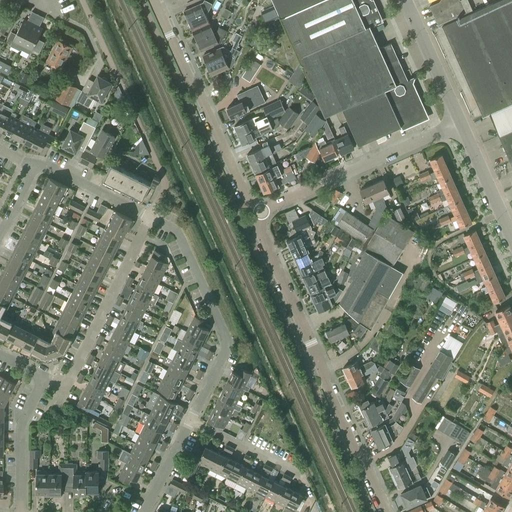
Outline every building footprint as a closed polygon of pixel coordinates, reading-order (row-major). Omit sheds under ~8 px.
[(280,14),(281,18),(321,0),(273,0),(276,7),(280,14)] [(482,117),(489,114),(510,104),(511,103),(511,0),(499,0),(466,15),(459,0),(438,0),(439,2),(429,6),(439,28),(442,26),(446,35),(446,34),(450,42),(449,42),(453,51),(457,59),(468,84),(472,92),(475,100),(476,100),(479,108),(483,116),(482,116),(482,117)] [(204,1),(203,3),(184,11),(188,21),(204,14),(208,13),(212,4),(204,1)] [(276,7),(266,11),(270,19),(280,14),(276,7)] [(38,14),(32,12),(26,23),(27,23),(26,26),(22,23),(16,34),(11,32),(7,41),(12,43),(11,46),(20,51),(21,50),(38,14)] [(44,17),(38,14),(21,50),(30,54),(32,50),(39,53),(44,43),(37,39),(41,33),(36,30),(37,28),(38,29),(44,17)] [(188,21),(192,31),(209,24),(204,14),(188,21)] [(192,31),(197,41),(213,34),(209,24),(192,31)] [(197,41),(201,51),(217,44),(220,42),(226,31),(218,27),(216,32),(213,34),(197,41)] [(46,62),(61,69),(72,48),(58,40),(46,62)] [(219,48),(203,56),(205,61),(207,65),(227,57),(227,56),(230,51),(223,47),(219,48)] [(227,57),(207,65),(212,75),(228,68),(232,66),(235,61),(227,56),(227,57)] [(253,59),(241,77),(250,82),(261,65),(253,59)] [(0,61),(0,71),(0,72),(2,72),(7,75),(8,75),(12,67),(0,61)] [(297,64),(291,81),(300,85),(307,67),(297,64)] [(18,80),(26,84),(30,76),(23,72),(18,80)] [(88,78),(83,87),(76,101),(88,108),(94,97),(101,101),(110,83),(107,82),(106,80),(105,78),(103,77),(100,78),(97,76),(94,82),(88,78)] [(64,82),(56,99),(68,105),(76,88),(64,82)] [(227,108),(226,109),(229,114),(230,113),(232,118),(241,113),(263,103),(259,93),(260,93),(257,86),(237,95),(240,102),(227,108)] [(28,89),(24,87),(22,92),(19,97),(29,102),(34,92),(28,89)] [(254,118),(254,117),(234,126),(238,135),(271,121),(270,119),(285,112),(280,100),(263,107),(266,114),(259,117),(259,116),(254,118)] [(300,118),(308,124),(320,107),(313,101),(300,118)] [(511,103),(510,104),(489,114),(492,121),(493,121),(496,128),(496,129),(501,142),(502,141),(505,147),(504,147),(511,165),(511,103)] [(0,130),(2,132),(12,112),(13,110),(3,105),(1,110),(0,111),(0,130)] [(68,110),(58,106),(56,112),(65,116),(68,110)] [(285,112),(279,121),(289,128),(299,114),(289,107),(285,112)] [(340,123),(347,120),(342,109),(336,112),(340,123)] [(2,132),(12,137),(20,120),(15,118),(16,115),(12,112),(2,132)] [(316,115),(305,130),(314,136),(325,121),(316,115)] [(26,123),(20,120),(12,137),(21,141),(32,120),(29,118),(26,123)] [(271,121),(238,135),(242,144),(257,138),(256,136),(274,128),(279,121),(277,118),(271,121)] [(31,146),(39,130),(34,127),(37,122),(32,120),(21,141),(31,146)] [(95,127),(86,122),(83,121),(77,133),(70,130),(62,146),(65,147),(66,149),(67,151),(70,151),(72,151),(75,152),(81,141),(87,144),(95,127)] [(44,146),(49,148),(55,137),(49,134),(52,129),(42,124),(39,130),(31,146),(41,151),(44,146)] [(341,154),(354,148),(344,127),(339,129),(343,138),(336,141),(341,154)] [(91,151),(103,157),(113,136),(101,130),(91,151)] [(139,155),(149,154),(141,137),(135,143),(136,145),(139,142),(139,155)] [(317,144),(320,149),(320,150),(325,161),(337,155),(331,140),(325,142),(325,141),(317,144)] [(306,158),(314,163),(320,153),(314,142),(306,158)] [(268,145),(261,148),(247,154),(251,163),(272,154),(275,152),(273,148),(270,149),(268,145)] [(305,157),(311,147),(296,154),(299,160),(305,157)] [(96,157),(84,150),(79,161),(91,168),(96,157)] [(272,154),(251,163),(255,172),(269,166),(269,165),(276,162),(272,154)] [(430,160),(435,171),(447,166),(441,155),(430,160)] [(154,176),(150,184),(111,164),(103,180),(147,203),(159,179),(154,176)] [(270,168),(256,174),(260,183),(274,177),(281,174),(285,172),(292,169),(291,169),(290,166),(284,169),(283,169),(281,170),(278,164),(270,168)] [(435,171),(430,174),(429,174),(431,177),(432,179),(437,177),(440,183),(451,177),(447,166),(435,171)] [(274,177),(260,183),(264,192),(278,186),(289,181),(296,178),(294,174),(292,169),(285,172),(281,174),(274,177)] [(397,188),(403,185),(399,176),(393,179),(397,188)] [(63,197),(68,187),(47,177),(42,186),(63,197)] [(437,191),(438,193),(439,196),(456,188),(451,177),(440,183),(442,188),(437,191)] [(383,180),(371,185),(384,212),(388,210),(384,202),(385,201),(382,196),(389,193),(383,180)] [(374,214),(368,225),(374,229),(374,230),(384,214),(384,212),(371,185),(360,190),(366,203),(372,201),(375,207),(374,207),(375,210),(373,213),(374,214)] [(59,206),(63,197),(42,186),(42,187),(45,189),(40,197),(59,206)] [(462,200),(456,188),(439,196),(441,199),(442,201),(447,199),(450,205),(462,200)] [(342,193),(336,190),(330,200),(336,203),(342,193)] [(40,197),(36,206),(54,215),(59,206),(40,197)] [(405,205),(410,203),(408,197),(402,199),(405,205)] [(81,214),(82,212),(85,207),(68,198),(64,205),(81,214)] [(467,211),(462,200),(450,205),(455,216),(467,211)] [(50,224),(54,215),(36,206),(31,215),(50,224)] [(394,210),(398,220),(403,221),(407,220),(401,207),(394,210)] [(313,237),(315,232),(311,230),(309,226),(310,226),(305,215),(299,218),(294,208),(284,212),(289,223),(292,221),(295,228),(291,230),(289,236),(290,239),(287,241),(287,242),(286,242),(288,246),(289,245),(290,249),(313,239),(313,237)] [(101,215),(100,215),(88,209),(84,216),(98,222),(101,215)] [(114,210),(104,229),(122,238),(127,230),(129,231),(134,221),(114,210)] [(314,224),(316,221),(319,214),(312,210),(309,214),(314,224)] [(374,229),(368,225),(346,211),(337,225),(364,243),(374,229)] [(472,222),(467,211),(455,216),(460,227),(472,222)] [(416,212),(410,215),(413,221),(419,219),(416,212)] [(319,214),(316,221),(324,225),(327,220),(319,214)] [(366,250),(393,266),(414,232),(385,214),(364,248),(366,250)] [(31,215),(27,224),(45,233),(50,224),(31,215)] [(329,222),(325,228),(331,231),(332,230),(335,225),(329,222)] [(40,243),(45,233),(27,224),(22,234),(40,243)] [(339,234),(340,231),(341,229),(335,225),(332,230),(339,234)] [(104,229),(99,239),(117,248),(122,238),(104,229)] [(468,247),(480,241),(475,230),(463,236),(468,247)] [(340,231),(339,234),(337,236),(342,239),(346,234),(340,231)] [(22,234),(18,243),(36,252),(40,243),(22,234)] [(348,245),(352,238),(350,237),(348,235),(346,234),(342,239),(340,243),(346,247),(348,245)] [(316,243),(313,237),(313,239),(290,249),(292,253),(291,253),(293,257),(294,256),(294,257),(308,251),(306,247),(316,243)] [(352,247),(356,241),(356,240),(352,237),(352,238),(348,245),(352,247)] [(113,256),(117,248),(99,239),(95,247),(113,256)] [(365,250),(365,251),(366,250),(364,248),(363,247),(364,245),(356,241),(352,247),(352,249),(359,254),(362,255),(365,250)] [(485,253),(480,241),(468,247),(473,258),(485,253)] [(18,243),(13,252),(31,261),(36,252),(18,243)] [(109,265),(113,256),(95,247),(91,256),(109,265)] [(147,266),(163,274),(168,263),(162,261),(165,255),(154,250),(147,266)] [(297,263),(298,267),(322,257),(323,251),(320,250),(317,255),(311,257),(309,253),(295,259),(295,260),(294,260),(296,264),(297,263)] [(331,342),(352,333),(391,265),(365,250),(349,278),(352,279),(339,302),(354,317),(325,329),(331,342)] [(13,252),(9,261),(27,270),(31,261),(13,252)] [(478,269),(490,264),(485,253),(473,258),(478,269)] [(104,275),(109,265),(91,256),(86,265),(104,275)] [(302,275),(322,266),(321,264),(324,262),(322,257),(298,267),(300,271),(299,271),(301,275),(302,274),(302,275)] [(22,279),(27,270),(9,261),(4,270),(22,279)] [(495,275),(490,264),(478,269),(473,272),(475,275),(477,281),(478,283),(483,280),(495,275)] [(86,265),(82,274),(100,283),(104,275),(86,265)] [(391,265),(352,333),(353,332),(361,337),(365,331),(367,328),(371,330),(403,272),(393,266),(391,265)] [(147,266),(142,275),(158,283),(163,274),(147,266)] [(327,276),(328,274),(325,267),(303,277),(303,278),(302,278),(304,282),(305,281),(307,285),(327,276)] [(0,279),(18,288),(22,279),(4,270),(0,277),(0,279)] [(340,275),(337,282),(344,285),(347,277),(348,273),(342,270),(340,275)] [(426,277),(417,272),(409,285),(419,290),(426,277)] [(82,274),(77,283),(95,292),(100,283),(82,274)] [(327,276),(307,285),(308,289),(307,289),(309,293),(310,293),(326,286),(326,285),(332,283),(328,274),(327,276)] [(142,275),(137,285),(153,293),(158,283),(142,275)] [(500,286),(495,275),(483,280),(486,286),(481,289),(482,291),(483,294),(488,291),(500,286)] [(0,279),(0,290),(13,297),(18,288),(0,279)] [(459,291),(478,283),(477,281),(476,281),(475,279),(469,282),(468,280),(456,286),(459,291)] [(90,302),(95,292),(77,283),(72,293),(90,302)] [(159,296),(153,293),(137,285),(132,295),(148,303),(154,306),(159,296)] [(313,299),(315,303),(339,292),(339,287),(336,289),(334,285),(311,295),(311,296),(312,300),(313,299)] [(37,286),(33,294),(40,298),(44,290),(37,286)] [(505,297),(500,286),(488,291),(493,303),(505,297)] [(0,302),(8,307),(13,297),(0,290),(0,302)] [(42,299),(49,302),(53,295),(46,291),(42,299)] [(318,311),(333,305),(338,298),(338,297),(340,295),(339,292),(315,303),(316,307),(317,311),(318,311)] [(86,311),(90,302),(72,293),(68,302),(86,311)] [(40,298),(33,294),(29,301),(36,305),(40,298)] [(127,304),(143,312),(148,303),(132,295),(127,304)] [(46,310),(49,302),(42,299),(39,306),(46,310)] [(0,317),(4,316),(8,307),(0,302),(0,317)] [(68,302),(63,311),(81,320),(86,311),(68,302)] [(127,304),(122,314),(139,322),(143,324),(143,322),(140,320),(143,312),(127,304)] [(494,312),(500,323),(511,317),(511,311),(509,305),(494,312)] [(181,312),(174,309),(168,322),(174,325),(175,322),(176,323),(181,312)] [(77,330),(81,320),(63,311),(58,320),(77,330)] [(122,314),(118,324),(134,332),(139,322),(122,314)] [(13,321),(4,316),(0,317),(0,336),(4,339),(13,321)] [(205,321),(194,316),(187,331),(203,340),(208,329),(202,327),(205,321)] [(511,317),(500,323),(496,325),(494,326),(497,331),(499,337),(505,335),(511,331),(511,317)] [(487,322),(489,328),(494,326),(496,325),(494,319),(487,322)] [(58,320),(54,329),(72,338),(77,330),(58,320)] [(4,339),(13,343),(22,325),(13,321),(4,339)] [(118,324),(113,333),(129,341),(134,332),(118,324)] [(390,324),(385,333),(394,338),(399,329),(390,324)] [(13,343),(22,348),(31,330),(22,325),(13,343)] [(64,354),(72,338),(54,329),(49,339),(54,353),(59,351),(64,354)] [(40,334),(31,330),(22,348),(31,352),(40,334)] [(187,331),(182,341),(198,349),(203,340),(187,331)] [(113,333),(108,343),(124,351),(129,341),(113,333)] [(49,339),(40,334),(31,352),(46,360),(49,354),(54,353),(49,339)] [(379,340),(375,337),(370,347),(380,353),(379,340)] [(177,351),(193,359),(198,349),(182,341),(177,338),(172,348),(177,351)] [(499,350),(506,347),(504,341),(497,344),(499,350)] [(119,361),(124,351),(108,343),(103,353),(119,361)] [(408,347),(405,352),(412,356),(414,350),(408,347)] [(502,356),(509,353),(506,347),(499,350),(502,356)] [(440,350),(412,397),(421,403),(437,376),(441,379),(453,358),(440,350)] [(177,351),(172,360),(188,369),(193,359),(177,351)] [(103,353),(98,362),(114,371),(119,361),(103,353)] [(172,360),(167,370),(184,378),(188,369),(172,360)] [(385,368),(391,372),(394,374),(399,366),(390,360),(389,361),(388,360),(386,363),(387,364),(385,368)] [(343,368),(347,377),(375,365),(375,364),(374,362),(374,363),(371,361),(360,366),(358,361),(343,368)] [(98,362),(93,372),(110,380),(114,371),(98,362)] [(400,381),(409,387),(410,387),(420,369),(410,363),(400,381)] [(377,369),(375,364),(375,365),(347,377),(351,387),(366,380),(364,375),(377,369)] [(250,387),(245,385),(251,374),(240,368),(238,374),(232,371),(227,381),(243,389),(248,391),(250,387)] [(386,381),(391,372),(385,368),(380,377),(386,381)] [(167,370),(162,380),(179,388),(184,378),(167,370)] [(454,376),(460,380),(464,374),(458,370),(454,376)] [(93,372),(88,382),(105,390),(110,380),(93,372)] [(464,374),(460,380),(466,384),(470,377),(464,374)] [(0,388),(9,393),(16,379),(12,377),(10,381),(0,376),(0,388)] [(132,385),(134,380),(130,378),(126,376),(123,381),(132,385)] [(388,382),(386,381),(380,377),(379,377),(369,392),(379,397),(388,382)] [(157,390),(174,398),(179,388),(162,380),(157,390)] [(222,391),(238,399),(243,389),(227,381),(222,391)] [(88,382),(84,391),(100,399),(106,402),(111,393),(105,390),(88,382)] [(142,387),(137,384),(132,394),(137,396),(137,397),(142,387)] [(487,387),(482,384),(478,390),(484,394),(487,387)] [(487,387),(484,394),(490,397),(494,391),(487,387)] [(0,400),(4,403),(9,393),(0,388),(0,400)] [(396,388),(393,395),(397,398),(401,390),(396,388)] [(84,391),(77,405),(98,416),(101,411),(96,408),(100,399),(84,391)] [(236,404),(238,399),(222,391),(217,400),(239,411),(241,407),(236,404)] [(353,391),(347,394),(349,400),(356,397),(353,391)] [(132,394),(127,404),(132,406),(137,396),(132,394)] [(186,408),(159,395),(154,405),(171,413),(174,407),(183,412),(186,408)] [(120,409),(125,400),(119,397),(113,406),(120,409)] [(359,404),(364,415),(379,408),(376,403),(375,401),(370,403),(368,399),(359,404)] [(212,410),(229,418),(231,413),(236,416),(239,411),(217,400),(212,410)] [(401,402),(396,409),(404,413),(406,409),(405,404),(401,402)] [(386,407),(385,405),(379,408),(364,415),(369,426),(384,420),(384,419),(389,417),(387,413),(389,412),(393,406),(389,403),(386,407)] [(154,405),(149,415),(166,423),(171,413),(154,405)] [(496,409),(489,405),(485,412),(492,415),(496,409)] [(229,418),(212,410),(207,420),(212,422),(210,425),(218,429),(219,426),(224,428),(229,418)] [(492,415),(485,412),(482,418),(488,422),(492,415)] [(144,424),(161,432),(166,423),(149,415),(144,424)] [(456,424),(450,420),(442,416),(435,428),(449,436),(456,424)] [(511,427),(501,421),(498,427),(511,434),(511,427)] [(396,429),(399,424),(396,422),(393,424),(387,427),(385,423),(371,430),(375,439),(389,432),(396,429)] [(144,424),(140,434),(156,442),(161,432),(144,424)] [(456,424),(449,436),(461,443),(468,431),(456,424)] [(483,430),(477,426),(473,433),(480,437),(483,430)] [(398,434),(396,429),(389,432),(391,437),(398,434)] [(389,432),(375,439),(379,448),(393,441),(391,437),(389,432)] [(405,455),(409,453),(408,452),(415,442),(414,441),(417,436),(411,432),(402,448),(405,455)] [(480,437),(473,433),(469,439),(476,443),(480,437)] [(140,434),(135,443),(151,452),(156,442),(140,434)] [(135,443),(130,453),(147,461),(151,452),(135,443)] [(503,450),(510,455),(511,451),(511,448),(506,445),(503,450)] [(191,480),(199,464),(207,468),(215,452),(205,447),(202,452),(197,450),(184,476),(191,480)] [(471,451),(464,448),(461,454),(467,458),(471,451)] [(40,450),(38,450),(30,450),(30,468),(37,468),(37,457),(40,457),(40,450)] [(441,462),(449,467),(456,455),(448,450),(441,462)] [(507,461),(510,455),(503,450),(499,457),(505,460),(507,461)] [(97,458),(100,458),(100,469),(108,469),(108,451),(97,451),(97,458)] [(225,457),(215,452),(207,468),(217,473),(225,457)] [(125,463),(142,471),(147,461),(130,453),(125,463)] [(396,453),(387,457),(391,466),(389,467),(391,471),(390,472),(393,478),(408,471),(412,470),(417,465),(413,456),(406,459),(407,460),(401,462),(396,453)] [(467,458),(461,454),(457,460),(464,464),(467,458)] [(502,464),(508,468),(511,469),(511,455),(510,455),(507,461),(505,460),(502,464)] [(217,473),(226,478),(235,461),(225,457),(217,473)] [(244,466),(235,461),(226,478),(236,483),(244,466)] [(142,471),(125,463),(117,478),(128,484),(131,478),(137,481),(142,471)] [(49,470),(48,496),(61,497),(61,482),(67,482),(68,464),(58,464),(58,474),(49,474),(49,470)] [(76,464),(68,464),(67,482),(73,483),(73,494),(86,494),(86,471),(76,471),(76,464)] [(490,471),(491,471),(481,465),(476,475),(486,481),(488,477),(495,481),(498,476),(490,471)] [(236,483),(246,487),(254,471),(244,466),(236,483)] [(498,476),(501,470),(493,466),(491,471),(490,471),(498,476)] [(511,483),(511,469),(508,468),(505,473),(501,470),(498,476),(502,478),(511,483)] [(246,487),(255,492),(266,471),(262,469),(260,474),(254,471),(246,487)] [(48,496),(49,470),(36,470),(36,494),(48,494),(48,496)] [(86,471),(86,494),(98,494),(99,471),(86,471)] [(268,478),(270,473),(266,471),(255,492),(265,497),(273,481),(268,478)] [(410,476),(408,471),(393,478),(395,485),(397,484),(398,488),(421,478),(418,473),(410,476)] [(509,497),(511,491),(511,483),(502,478),(496,489),(509,497)] [(180,491),(183,485),(172,479),(169,485),(180,491)] [(453,483),(446,479),(443,485),(449,489),(452,484),(453,483)] [(283,486),(273,481),(265,497),(275,502),(283,486)] [(452,484),(449,489),(472,502),(475,497),(452,484)] [(407,507),(426,499),(420,485),(401,494),(402,497),(401,498),(404,505),(405,504),(407,507)] [(449,489),(443,485),(439,491),(446,495),(449,489)] [(275,502),(284,507),(293,490),(283,486),(275,502)] [(293,490),(284,507),(281,511),(294,511),(300,500),(304,502),(307,497),(293,490)] [(444,498),(437,494),(433,500),(440,504),(444,498)] [(475,497),(472,502),(479,506),(482,501),(475,497)] [(490,498),(484,509),(489,511),(499,511),(503,506),(490,498)] [(431,501),(424,504),(428,511),(434,508),(431,501)]
